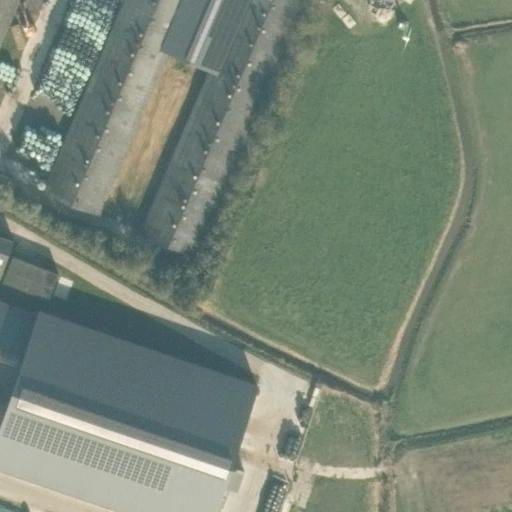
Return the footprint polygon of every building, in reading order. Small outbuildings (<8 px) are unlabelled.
[(0,0),(0,44),(18,0),(0,0)] [(125,0),(45,191),(99,214),(189,0),(239,0),(142,232),(197,255),(304,0),(125,0)] [(0,277),(0,278),(14,239),(0,234),(0,277)] [(58,273),(13,255),(3,282),(48,299),(58,273)] [(0,395),(10,398),(37,317),(0,304),(0,395)] [(151,511),(161,464),(135,458),(125,506),(151,511)] [(0,511),(12,511),(24,477),(0,469),(0,511)]
